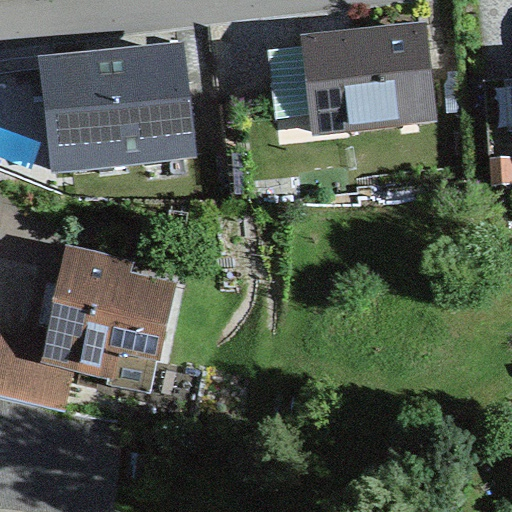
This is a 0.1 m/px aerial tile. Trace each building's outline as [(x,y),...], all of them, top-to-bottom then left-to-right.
[(422,34),(309,47),(311,66),(319,133),(432,120),(422,34)] [(181,55),(53,69),(64,169),(192,156),(181,55)] [(279,137),(319,133),(311,66),(272,70),(279,137)] [(511,143),(511,81),(485,84),(489,145),(511,143)] [(116,372),(119,353),(158,361),(171,297),(113,285),(103,269),(70,261),(55,332),(61,333),(56,360),(116,372)] [(43,347),(0,337),(0,399),(4,401),(65,414),(74,373),(38,366),(43,347)] [(65,414),(4,401),(0,441),(0,499),(104,510),(112,425),(65,414)]
